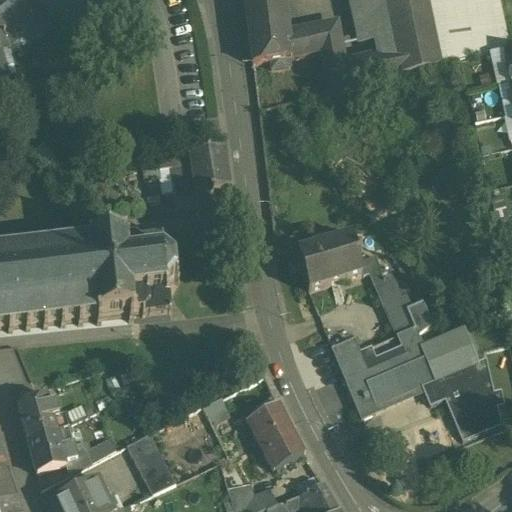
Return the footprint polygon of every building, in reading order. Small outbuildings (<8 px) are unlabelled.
[(243,0),(244,9),(282,4),(281,0),(243,0)] [(440,71),(424,0),(383,0),(396,57),(401,80),(440,71)] [(465,0),(424,0),(440,71),(479,62),(465,0)] [(508,55),(496,0),(465,0),(479,62),(502,57),(508,55)] [(21,3),(0,18),(0,29),(12,46),(22,38),(26,44),(38,36),(21,3)] [(282,4),(244,9),(252,66),(270,64),(271,72),(290,69),(289,61),(287,39),(282,4)] [(0,77),(9,75),(3,53),(12,46),(0,29),(0,77)] [(342,69),(334,29),(316,33),(321,55),(326,80),(343,77),(342,69)] [(316,33),(287,39),(289,61),(321,55),(316,33)] [(511,54),(508,55),(502,57),(504,68),(511,66),(511,54)] [(396,57),(367,63),(372,87),(401,80),(396,57)] [(367,63),(342,69),(343,77),(326,80),(329,97),(372,87),(367,63)] [(223,149),(190,155),(192,166),(196,192),(229,187),(223,149)] [(179,157),(158,163),(163,197),(177,195),(173,170),(192,166),(190,155),(179,157)] [(51,247),(38,248),(38,244),(33,244),(34,249),(21,250),(20,246),(15,246),(16,251),(3,252),(3,248),(0,247),(0,330),(7,329),(7,334),(12,334),(12,329),(24,328),(25,332),(30,332),(29,327),(42,326),(42,330),(47,330),(47,325),(59,324),(60,328),(65,328),(64,323),(77,322),(77,326),(82,326),(82,321),(95,320),(96,326),(101,325),(100,320),(127,317),(128,322),(133,321),(132,316),(133,316),(138,315),(138,314),(140,313),(142,316),(145,314),(148,313),(148,314),(151,314),(151,313),(168,311),(168,312),(171,311),(171,308),(170,308),(169,294),(167,290),(173,282),(178,283),(179,279),(175,277),(173,267),(178,265),(175,261),(171,263),(163,256),(164,252),(162,238),(163,238),(162,235),(159,235),(159,236),(142,238),(142,237),(140,237),(140,238),(136,238),(137,238),(133,237),(132,239),(130,240),(130,238),(124,239),(123,233),(118,234),(119,239),(92,242),(91,237),(86,237),(87,243),(86,243),(73,245),(73,240),(68,240),(69,245),(56,246),(55,242),(50,242),(51,247)] [(351,239),(297,254),(308,293),(325,288),(345,282),(362,277),(359,264),(357,258),(359,258),(358,254),(356,254),(351,239)] [(375,259),(359,264),(362,277),(370,275),(373,284),(382,280),(375,259)] [(402,299),(392,276),(373,284),(396,338),(414,330),(406,311),(411,309),(406,297),(402,299)] [(500,392),(493,393),(486,361),(478,365),(464,331),(423,348),(419,336),(431,326),(422,305),(411,309),(406,311),(414,330),(396,338),(401,349),(376,360),(371,349),(360,353),(354,340),(331,350),(361,422),(376,415),(373,410),(422,390),(430,409),(445,403),(462,443),(502,426),(497,409),(505,407),(500,392)] [(46,399),(17,409),(28,445),(56,436),(68,432),(64,417),(57,419),(54,407),(48,409),(46,399)] [(221,401),(202,411),(207,423),(209,427),(229,418),(221,401)] [(277,406),(248,422),(274,472),(304,456),(277,406)] [(79,408),(65,413),(69,425),(83,421),(79,408)] [(202,411),(182,421),(188,433),(207,423),(202,411)] [(68,432),(56,436),(60,451),(72,447),(68,432)] [(56,436),(28,445),(36,478),(65,470),(65,467),(60,451),(56,436)] [(149,439),(126,451),(152,499),(175,488),(149,439)] [(111,443),(85,457),(91,469),(116,456),(111,443)] [(72,447),(60,451),(65,467),(84,462),(81,449),(73,451),(72,447)] [(6,472),(0,474),(0,505),(7,503),(15,500),(6,472)] [(109,511),(96,483),(50,504),(53,511),(109,511)] [(247,486),(226,492),(231,506),(251,499),(247,486)] [(338,511),(323,486),(296,499),(285,503),(290,511),(300,506),(303,511),(307,508),(309,511),(338,511)] [(271,493),(252,499),(251,499),(231,506),(232,511),(263,511),(276,507),(271,493)] [(7,503),(0,505),(0,511),(18,511),(16,502),(7,504),(7,503)]
